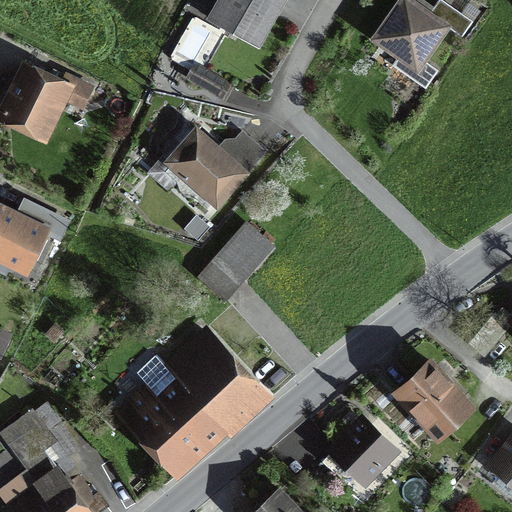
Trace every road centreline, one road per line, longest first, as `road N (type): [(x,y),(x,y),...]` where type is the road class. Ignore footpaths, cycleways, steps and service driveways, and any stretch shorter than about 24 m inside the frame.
road 1 (unclassified): [(460,278),(169,511)]
road 2 (residential): [(460,278),(291,106),(292,74),(333,0)]
